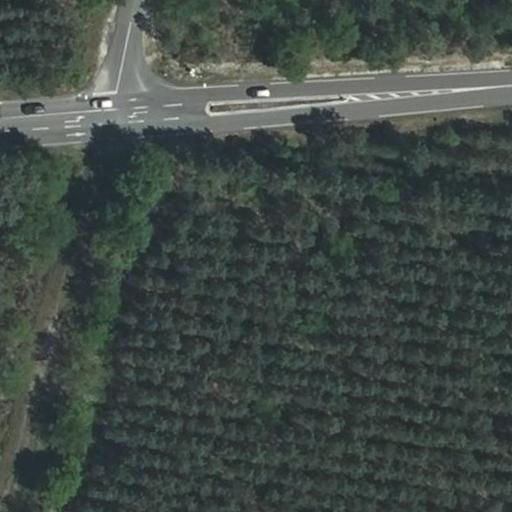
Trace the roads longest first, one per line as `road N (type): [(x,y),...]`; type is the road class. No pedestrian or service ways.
road 1 (track): [(27,511),(131,120)]
road 2 (secondary): [(131,120),(511,90)]
road 3 (secondary): [(0,130),(131,120)]
road 4 (unclassified): [(131,120),(149,0)]
